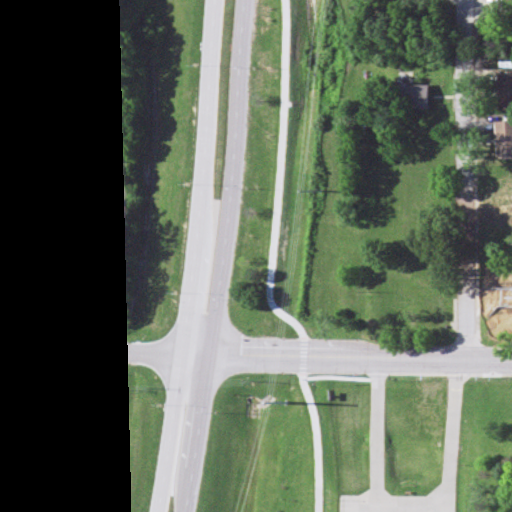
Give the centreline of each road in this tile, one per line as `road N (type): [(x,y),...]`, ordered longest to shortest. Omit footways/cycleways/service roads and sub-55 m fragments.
road 1 (primary): [(224,0),(212,169),(162,511)]
road 2 (primary): [(189,511),(236,183),(249,0)]
road 3 (residential): [(459,361),(462,0)]
road 4 (tertiary): [(511,361),(188,352)]
